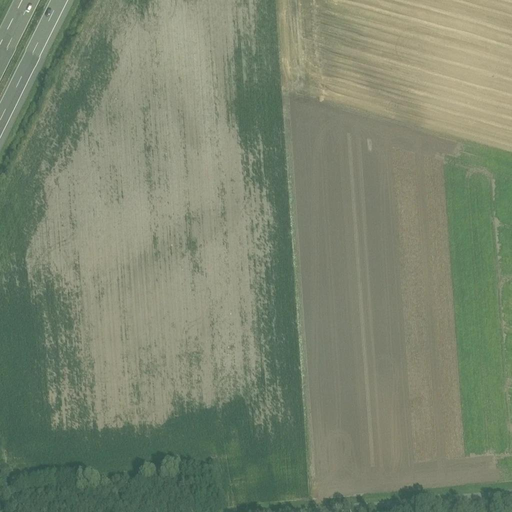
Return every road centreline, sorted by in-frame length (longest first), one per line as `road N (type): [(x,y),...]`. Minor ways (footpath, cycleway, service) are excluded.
road 1 (unclassified): [(299,511),(511,492)]
road 2 (motorway): [(0,119),(58,0)]
